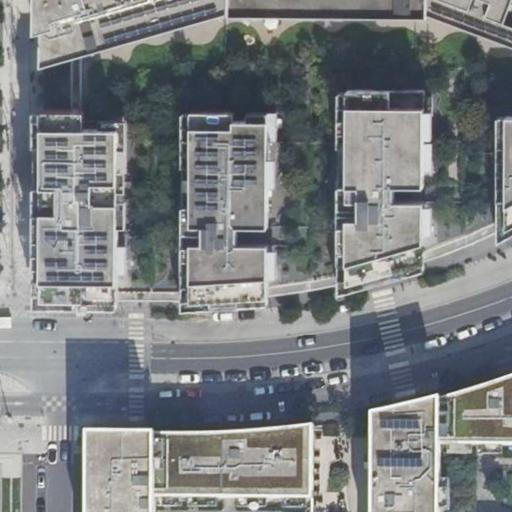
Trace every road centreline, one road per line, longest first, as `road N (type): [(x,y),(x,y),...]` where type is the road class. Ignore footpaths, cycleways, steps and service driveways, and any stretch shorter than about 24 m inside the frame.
road 1 (secondary): [(69,357),(258,357),(391,336),(511,295)]
road 2 (residential): [(66,511),(69,357)]
